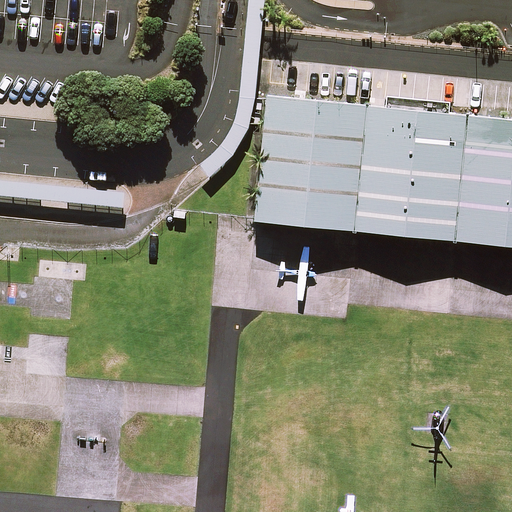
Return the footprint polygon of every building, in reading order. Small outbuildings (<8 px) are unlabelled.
[(268,0),(249,0),(235,128),(223,147),(203,166),(214,178),(237,157),(251,133),(268,0)] [(257,221),(357,231),(369,106),(269,96),(257,221)] [(357,231),(456,241),(469,116),(369,106),(357,231)] [(456,241),(511,246),(511,120),(469,116),(456,241)] [(0,195),(126,207),(127,192),(0,179),(0,195)] [(447,415),(428,413),(426,432),(445,434),(447,415)]
